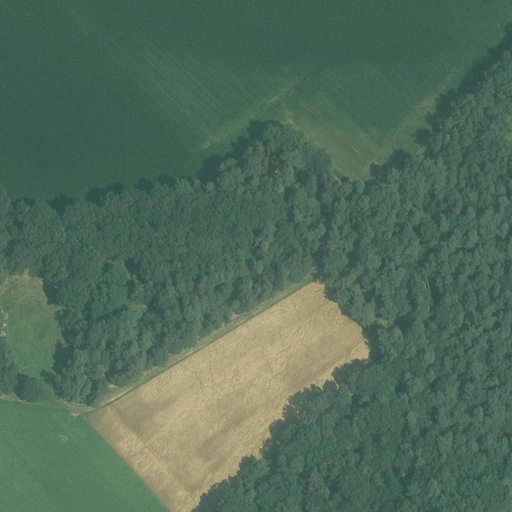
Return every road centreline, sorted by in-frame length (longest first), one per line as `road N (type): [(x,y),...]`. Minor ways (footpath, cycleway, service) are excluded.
road 1 (track): [(350,262),(302,282),(88,410),(73,399),(76,352),(117,317),(229,271),(275,222)]
road 2 (track): [(0,211),(52,221),(175,203),(295,228),(350,262)]
road 3 (track): [(511,48),(379,206),(350,262)]
road 4 (track): [(350,262),(374,295),(382,338),(323,459)]
road 5 (track): [(350,262),(449,246),(511,246)]
road 6 (track): [(56,220),(68,248),(76,352)]
